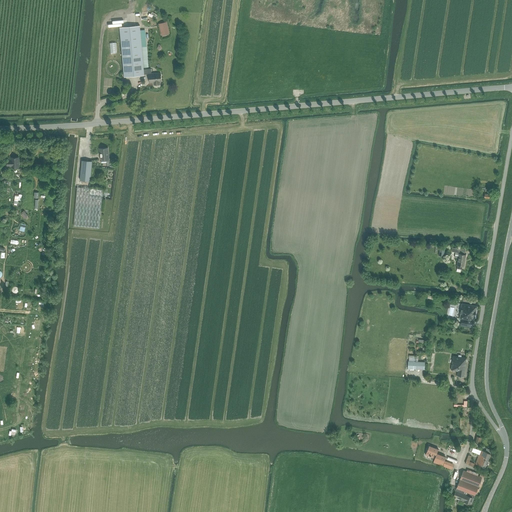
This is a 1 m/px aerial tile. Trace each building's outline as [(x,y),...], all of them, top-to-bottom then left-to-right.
[(166,22),(160,24),(162,33),(168,31),(166,22)] [(140,25),(120,27),(124,77),(144,75),(144,74),(144,69),(140,25)] [(151,69),(144,69),(144,74),(149,74),(149,83),(154,82),(154,85),(160,84),(160,82),(161,81),(161,73),(151,74),(151,69)] [(108,148),(100,148),(101,161),(112,161),(111,158),(109,158),(108,148)] [(12,174),(19,174),(19,157),(11,158),(11,160),(7,160),(7,166),(11,166),(12,174)] [(90,181),(92,161),(82,160),(80,180),(90,181)] [(77,187),(74,226),(100,228),(103,189),(77,187)] [(2,200),(1,210),(8,211),(9,201),(2,200)] [(452,247),(451,251),(457,252),(457,253),(458,253),(456,265),(458,265),(457,268),(462,269),(462,266),(464,266),(466,255),(464,254),(465,249),(458,248),(452,247)] [(461,314),(460,319),(474,321),(476,306),(462,304),(460,314),(461,314)] [(455,370),(458,371),(457,375),(464,375),(464,368),(465,368),(467,357),(453,355),(451,369),(455,369),(455,370)] [(433,369),(435,375),(447,371),(446,365),(433,369)] [(437,453),(438,449),(429,445),(426,454),(429,455),(431,456),(435,457),(433,461),(438,463),(441,455),(437,453)] [(477,451),(476,453),(479,454),(483,456),(482,458),(488,460),(491,454),(492,450),(487,448),(485,452),(481,450),(480,451),(477,451)] [(483,456),(479,454),(475,463),(485,467),(488,460),(482,458),(483,456)] [(456,488),(474,495),(481,477),(463,471),(456,488)] [(471,504),(474,495),(456,488),(453,497),(471,504)]
